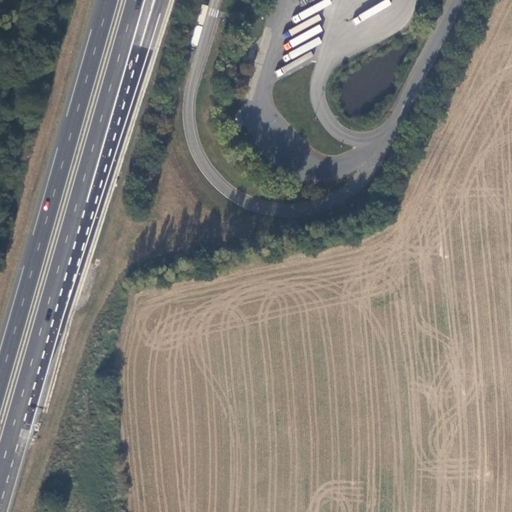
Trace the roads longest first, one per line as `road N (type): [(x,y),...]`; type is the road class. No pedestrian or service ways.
road 1 (trunk): [(0,470),(134,0)]
road 2 (trunk): [(108,0),(0,380)]
